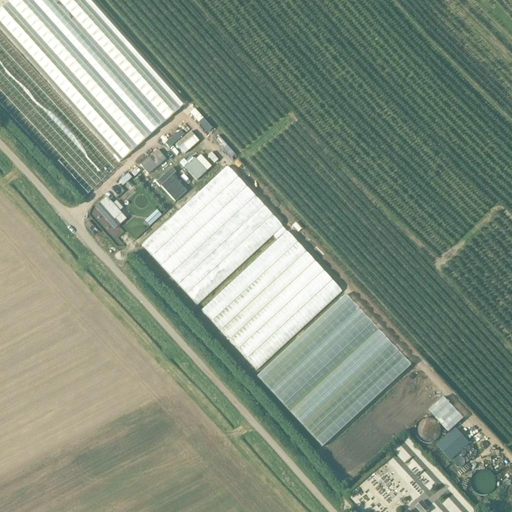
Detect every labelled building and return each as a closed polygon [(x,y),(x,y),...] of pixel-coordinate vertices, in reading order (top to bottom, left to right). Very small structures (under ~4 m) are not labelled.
[(119,164),(186,107),(93,0),(11,0),(0,10),(0,32),(6,40),(0,39),(0,49),(1,51),(0,50),(0,91),(12,106),(16,102),(56,105),(43,90),(56,88),(48,77),(48,75),(51,79),(52,70),(77,85),(70,96),(77,94),(76,114),(119,164)] [(196,108),(190,113),(199,122),(204,118),(196,108)] [(192,131),(177,146),(186,155),(201,141),(192,131)] [(193,156),(183,166),(198,181),(219,161),(208,149),(196,160),(193,156)] [(166,154),(139,179),(160,202),(166,196),(174,205),(195,186),(166,154)] [(322,311),(344,290),(226,167),(200,192),(211,197),(208,201),(240,201),(243,204),(243,201),(252,197),(252,211),(244,219),(242,219),(242,222),(246,226),(252,223),(250,228),(245,226),(245,252),(251,255),(266,249),(216,296),(209,312),(201,312),(236,349),(240,339),(244,341),(284,324),(284,319),(292,323),(281,312),(322,311)] [(121,214),(106,197),(94,208),(114,230),(119,224),(115,219),(121,214)] [(343,290),(346,287),(324,263),(321,266),(343,290)] [(347,480),(445,395),(417,363),(383,325),(382,326),(379,323),(375,326),(348,295),(258,375),(323,449),(321,451),(347,480)] [(455,429),(437,446),(450,460),(468,443),(455,429)] [(428,511),(430,511),(422,502),(416,508),(419,511),(428,511)]
